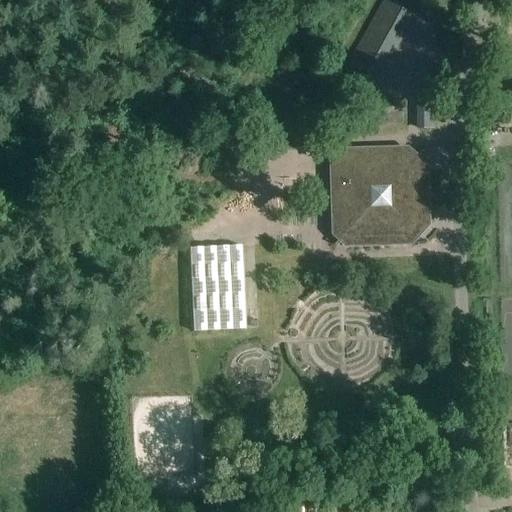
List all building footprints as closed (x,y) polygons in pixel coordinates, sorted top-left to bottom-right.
[(381,0),(341,72),(369,88),(409,15),(381,0)] [(314,107),(319,113),(329,115),(337,110),(339,101),(336,93),(327,88),(318,90),(313,97),(314,107)] [(275,109),(282,115),(291,115),(297,108),(297,100),(293,92),(285,90),(277,92),(273,101),(275,109)] [(431,128),(431,94),(418,94),(418,129),(431,128)] [(191,112),(192,121),(198,128),(206,129),(214,125),(217,116),(214,108),(206,103),(198,105),(191,112)] [(343,227),(353,235),(353,246),(393,245),(393,241),(401,232),(406,232),(415,222),(415,217),(423,209),(427,208),(426,172),(413,173),(413,171),(412,171),(410,173),(402,165),(403,163),(403,162),(402,162),(401,149),(350,150),(350,162),(330,163),(332,227),(340,226),(341,228),(343,227)] [(187,249),(192,333),(245,330),(241,247),(187,249)]
